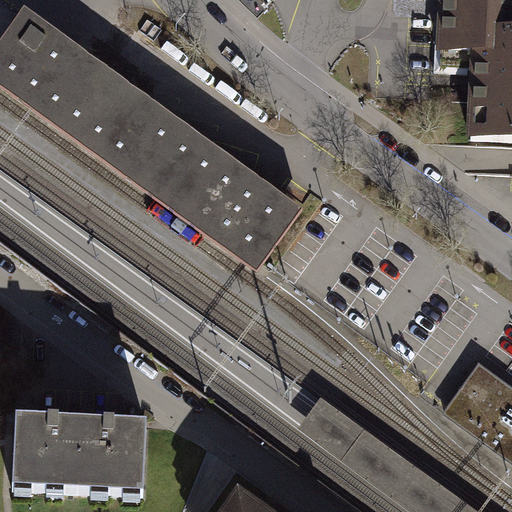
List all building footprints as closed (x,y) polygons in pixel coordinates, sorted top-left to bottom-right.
[(468,71),(475,71),(474,87),(472,142),(511,143),(511,0),(443,0),(441,47),(436,46),(435,74),(468,76),(468,71)] [(0,39),(0,89),(256,275),(303,211),(22,9),(0,39)] [(511,387),(480,365),(443,416),(511,466),(511,387)] [(475,511),(321,400),(298,432),(406,511),(475,511)] [(9,503),(144,510),(148,431),(13,423),(9,503)] [(212,511),(256,511),(226,492),(212,511)]
